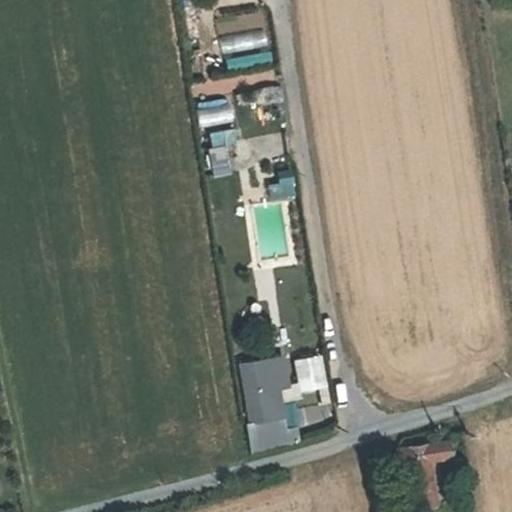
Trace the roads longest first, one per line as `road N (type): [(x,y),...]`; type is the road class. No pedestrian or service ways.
road 1 (unclassified): [(89,511),(313,454),(511,387)]
road 2 (unknown): [(354,440),(283,63)]
